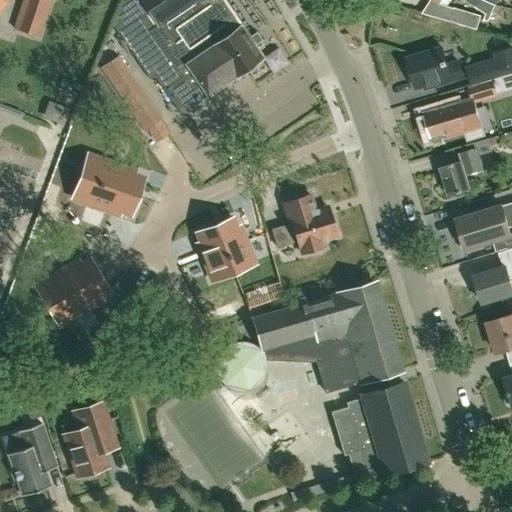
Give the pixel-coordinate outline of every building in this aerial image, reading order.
[(0,0),(0,7),(2,6),(3,3),(7,4),(7,0),(23,0),(21,9),(14,29),(39,37),(50,0),(0,0)] [(85,0),(59,0),(47,40),(69,48),(85,0)] [(240,27),(221,0),(140,0),(148,10),(116,32),(149,80),(154,77),(180,114),(207,95),(208,96),(262,58),(254,46),(262,41),(256,32),(248,38),(240,26),(240,27)] [(453,9),(449,21),(477,30),(481,16),(453,8),(453,9)] [(0,30),(0,55),(38,68),(46,45),(0,30)] [(406,67),(410,81),(414,80),(416,88),(435,82),(436,85),(463,76),(459,61),(447,65),(442,47),(407,58),(410,66),(406,67)] [(473,85),(492,79),(511,72),(511,47),(496,53),(498,59),(468,68),(470,74),(473,85)] [(146,131),(160,121),(116,58),(102,67),(146,131)] [(496,94),(492,79),(473,85),(468,86),(473,103),(497,96),(496,94)] [(70,110),(53,103),(46,119),(64,126),(70,110)] [(424,114),(427,124),(424,126),(427,136),(431,136),(432,138),(444,135),(444,137),(462,132),(466,144),(485,138),(476,109),(470,106),(460,110),(458,103),(424,114)] [(483,169),(479,155),(492,151),(488,138),(473,143),(475,148),(459,153),(461,160),(440,167),(449,195),(469,189),(465,175),(483,169)] [(88,154),(80,176),(137,196),(143,178),(133,175),(134,171),(126,168),(88,154)] [(130,214),(137,196),(80,176),(73,198),(111,212),(119,215),(120,211),(130,214)] [(290,219),(291,222),(270,229),(277,248),(297,241),(301,253),(323,246),(321,240),(336,236),(326,206),(315,209),(311,195),(283,203),(288,219),(290,219)] [(456,218),(461,235),(457,236),(461,249),(465,248),(465,249),(492,240),(496,251),(507,247),(504,237),(511,234),(508,226),(511,225),(511,201),(502,204),(501,204),(456,218)] [(232,219),(214,226),(233,272),(255,263),(243,235),(239,227),(236,229),(232,219)] [(233,272),(214,226),(197,233),(200,243),(197,244),(200,252),(212,281),(233,272)] [(77,261),(70,265),(36,286),(47,306),(98,276),(89,259),(80,265),(77,261)] [(511,286),(509,277),(511,277),(511,276),(511,264),(474,276),(482,304),(511,294),(511,286)] [(108,292),(98,276),(47,306),(59,326),(94,305),(102,301),(99,297),(108,292)] [(236,344),(221,361),(227,384),(250,390),(266,373),(262,359),(316,361),(325,391),(400,369),(374,283),(254,318),(263,348),(259,350),(236,344)] [(511,347),(511,314),(487,322),(496,353),(511,347)] [(511,376),(504,378),(508,393),(504,394),(503,397),(506,406),(509,408),(511,406),(511,376)] [(103,395),(98,379),(83,384),(88,400),(103,395)] [(384,475),(427,461),(403,381),(362,394),(363,397),(346,402),(347,406),(331,411),(344,455),(348,454),(356,482),(383,472),(384,475)] [(102,401),(75,410),(81,428),(64,434),(78,476),(81,475),(84,477),(92,474),(93,471),(107,466),(101,451),(117,446),(102,401)] [(23,495),(50,485),(47,475),(45,470),(57,466),(51,449),(42,422),(19,430),(25,447),(8,453),(13,465),(12,472),(14,480),(19,482),(19,484),(23,495)]
